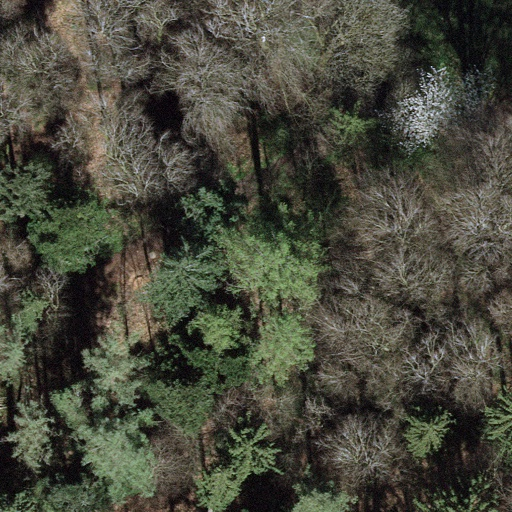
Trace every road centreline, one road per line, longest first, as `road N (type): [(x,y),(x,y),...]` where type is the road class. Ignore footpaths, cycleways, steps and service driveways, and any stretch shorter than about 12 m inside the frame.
road 1 (track): [(0,357),(354,118)]
road 2 (track): [(309,0),(360,41),(370,63),(369,96),(354,118)]
